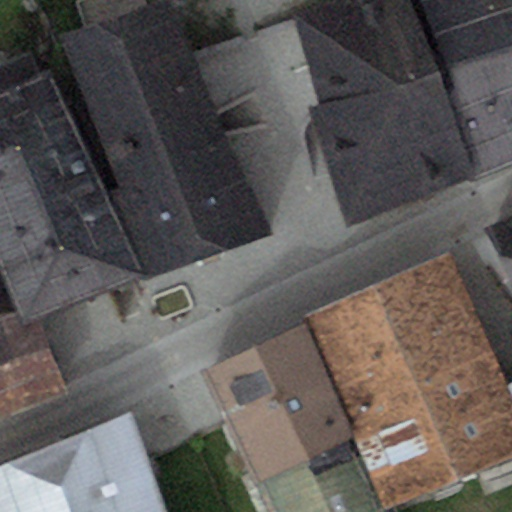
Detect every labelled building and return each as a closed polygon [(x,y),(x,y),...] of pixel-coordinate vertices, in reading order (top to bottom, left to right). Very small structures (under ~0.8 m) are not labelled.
[(169,0),(163,0),(61,33),(120,186),(104,192),(141,275),(269,233),(169,0)] [(348,221),(475,175),(441,71),(416,0),(321,0),(290,11),(321,101),(307,105),(348,221)] [(511,0),(416,0),(441,71),(511,46),(511,0)] [(511,161),(511,46),(441,71),(475,175),(511,161)] [(52,73),(0,92),(0,264),(17,307),(22,322),(37,316),(141,275),(104,192),(52,73)] [(511,215),(488,227),(511,278),(511,215)] [(511,390),(451,250),(302,314),(305,321),(386,506),(511,451),(511,390)] [(0,416),(67,390),(37,316),(22,322),(17,307),(0,313),(0,416)] [(305,321),(203,366),(266,511),(388,511),(386,506),(305,321)] [(167,511),(134,410),(0,462),(0,511),(167,511)]
